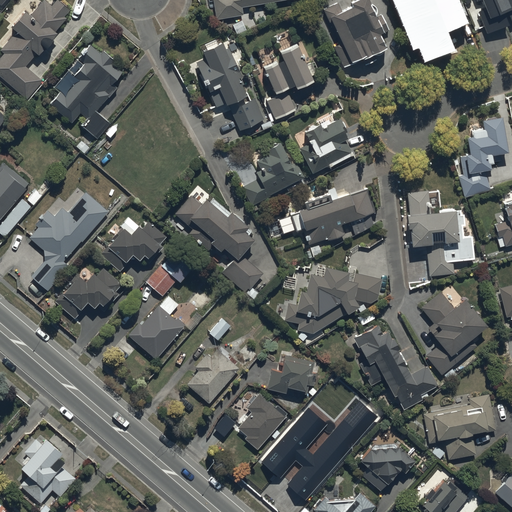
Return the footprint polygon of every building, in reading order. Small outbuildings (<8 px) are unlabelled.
[(212,0),(215,22),(243,18),(242,10),(303,0),(212,0)] [(336,1),(322,9),(338,44),(332,46),(342,65),(363,58),(364,60),(385,49),(378,35),(382,33),(365,0),(357,0),(340,9),(336,1)] [(449,0),(395,0),(413,44),(421,41),(427,56),(447,48),(440,30),(459,22),(449,0)] [(511,0),(475,0),(476,3),(481,2),(485,13),(480,15),(490,38),(511,29),(510,26),(511,24),(511,0)] [(4,56),(0,60),(0,78),(26,101),(41,83),(25,69),(35,57),(37,59),(41,53),(44,55),(52,45),(52,44),(57,38),(54,35),(65,21),(64,20),(69,13),(57,2),(52,8),(44,2),(29,19),(26,17),(12,33),(15,35),(0,53),(4,56)] [(232,27),(237,37),(246,32),(241,22),(232,27)] [(265,96),(275,116),(295,107),(287,88),(294,85),(295,88),(313,81),(297,44),(280,52),(283,58),(263,67),(274,92),(265,96)] [(100,56),(89,48),(79,61),(84,65),(73,79),(76,82),(65,97),(61,94),(50,108),(72,125),(80,115),(87,120),(81,129),(98,142),(110,125),(96,115),(107,100),(109,101),(117,90),(113,87),(123,74),(113,66),(115,63),(102,53),(100,56)] [(222,48),(202,57),(204,61),(195,65),(216,111),(225,106),(227,111),(229,110),(240,133),(265,121),(255,100),(248,103),(238,82),(242,80),(228,51),(224,53),(222,48)] [(502,117),(481,120),(482,129),(470,130),(471,137),(466,138),(468,155),(460,156),(463,172),(458,173),(461,192),(487,188),(485,171),(490,170),(489,164),(493,163),(491,156),(495,155),(495,159),(500,158),(500,154),(507,153),(502,117)] [(299,151),(312,176),(351,155),(345,145),(348,143),(342,133),(343,132),(338,122),(326,129),(327,131),(323,132),(321,128),(304,136),(309,146),(299,151)] [(241,187),(251,208),(305,181),(296,163),(290,166),(280,147),(265,154),(267,158),(256,164),(260,170),(256,172),(259,178),(241,187)] [(0,222),(26,192),(25,191),(29,186),(4,164),(0,167),(0,222)] [(306,213),(268,226),(272,239),(295,231),(296,234),(304,232),(309,246),(327,240),(328,244),(345,238),(341,228),(351,225),(354,235),(374,228),(370,217),(375,215),(367,190),(347,197),(348,199),(332,204),(330,198),(304,207),(306,213)] [(35,191),(27,201),(33,207),(42,197),(35,191)] [(430,208),(440,207),(439,192),(407,195),(409,221),(407,221),(408,233),(411,233),(412,252),(426,251),(428,278),(454,276),(453,265),(473,263),(472,239),(463,240),(463,229),(464,229),(463,217),(461,218),(460,213),(454,214),(453,211),(438,213),(438,216),(431,216),(430,208)] [(44,263),(30,279),(47,293),(68,268),(64,264),(80,244),(82,245),(108,214),(85,194),(68,215),(62,210),(54,220),(46,213),(34,227),(38,230),(29,240),(44,253),(44,263)] [(202,207),(190,198),(174,217),(191,231),(187,237),(208,253),(211,248),(222,257),(223,255),(232,261),(222,274),(248,295),(263,275),(242,259),(254,244),(245,237),(248,232),(231,218),(232,217),(212,201),(208,206),(205,203),(202,207)] [(30,209),(21,201),(0,225),(0,235),(4,239),(30,209)] [(511,243),(511,203),(505,206),(506,209),(503,210),(504,211),(494,214),(496,220),(492,221),(497,235),(494,235),(498,245),(504,244),(504,246),(511,243)] [(107,248),(100,256),(119,273),(132,259),(139,265),(144,259),(146,261),(144,263),(148,266),(161,251),(158,249),(166,239),(148,224),(140,232),(138,230),(139,229),(128,219),(119,229),(121,230),(112,241),(114,243),(109,249),(107,248)] [(160,266),(146,283),(162,298),(176,282),(179,285),(198,264),(178,246),(163,263),(164,264),(162,267),(160,266)] [(62,294),(55,303),(75,321),(87,307),(93,313),(98,307),(103,311),(116,297),(113,294),(121,286),(103,270),(95,279),(93,277),(85,286),(79,280),(81,278),(77,275),(68,284),(72,288),(64,296),(62,294)] [(298,326),(297,332),(312,336),(345,316),(347,319),(359,312),(354,303),(369,306),(377,302),(382,282),(354,275),(353,279),(324,272),(321,281),(310,278),(305,297),(300,295),(297,308),(288,306),(284,323),(298,326)] [(511,318),(511,324),(511,286),(498,290),(505,320),(511,318)] [(439,291),(419,308),(432,323),(426,327),(434,336),(432,337),(438,345),(425,355),(441,374),(443,372),(449,379),(455,373),(450,366),(476,345),(471,339),(485,328),(464,301),(454,309),(439,291)] [(138,324),(127,338),(155,362),(184,330),(183,329),(185,327),(177,320),(176,322),(170,317),(178,307),(167,297),(141,327),(138,324)] [(420,397),(421,397),(423,401),(428,398),(426,394),(437,388),(427,367),(409,376),(399,355),(393,343),(391,343),(387,336),(381,339),(378,335),(380,334),(377,329),(354,341),(365,363),(359,366),(370,388),(382,381),(392,400),(396,399),(403,412),(422,402),(420,397)] [(196,373),(185,387),(209,406),(239,370),(235,367),(237,365),(228,357),(226,360),(216,352),(211,358),(207,354),(193,371),(196,373)] [(271,373),(266,391),(292,397),(293,394),(307,397),(315,365),(285,359),(281,376),(271,373)] [(250,414),(236,432),(245,440),(244,441),(257,452),(285,420),(284,419),(287,416),(277,408),(275,410),(259,396),(246,411),(250,414)] [(444,442),(447,461),(476,456),(472,438),(488,435),(488,434),(495,432),(489,396),(468,400),(469,406),(423,415),(428,445),(444,442)] [(366,403),(352,418),(371,435),(384,419),(366,403)] [(30,469),(19,482),(40,499),(51,486),(59,493),(74,474),(59,461),(64,455),(58,449),(61,445),(45,432),(39,439),(35,435),(24,449),(27,451),(19,460),(30,469)] [(270,463),(258,478),(281,498),(288,491),(299,501),(317,480),(318,481),(342,453),(336,448),(339,444),(333,439),(328,445),(318,436),(309,447),(304,443),(292,457),(289,455),(277,469),(270,463)] [(360,460),(360,465),(367,472),(362,477),(370,484),(374,480),(384,490),(393,481),(394,482),(401,476),(403,478),(415,466),(394,445),(373,446),(360,460)] [(511,472),(494,491),(511,506),(511,472)] [(424,511),(456,511),(468,498),(448,482),(444,487),(443,486),(423,510),(424,511)] [(0,511),(16,511),(0,498),(0,511)] [(324,499),(312,511),(373,511),(374,511),(361,500),(356,505),(354,504),(329,504),(324,499)] [(74,511),(71,509),(68,511),(108,511),(101,506),(98,509),(90,501),(82,510),(79,508),(75,511),(74,511)]
